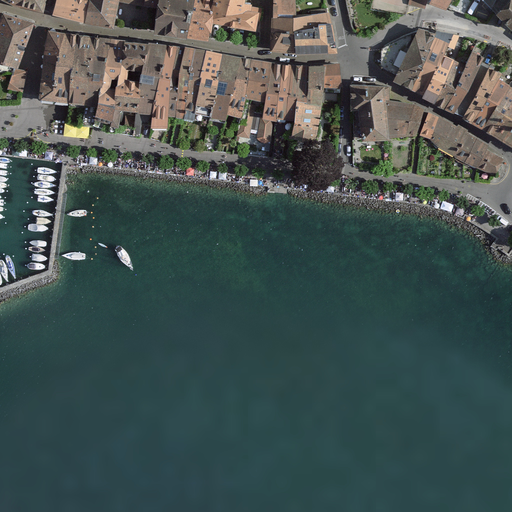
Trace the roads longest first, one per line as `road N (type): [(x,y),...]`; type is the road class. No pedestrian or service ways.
road 1 (residential): [(45,19),(267,55)]
road 2 (residential): [(360,59),(511,159)]
road 3 (residential): [(360,59),(380,37),(428,18),(511,47)]
